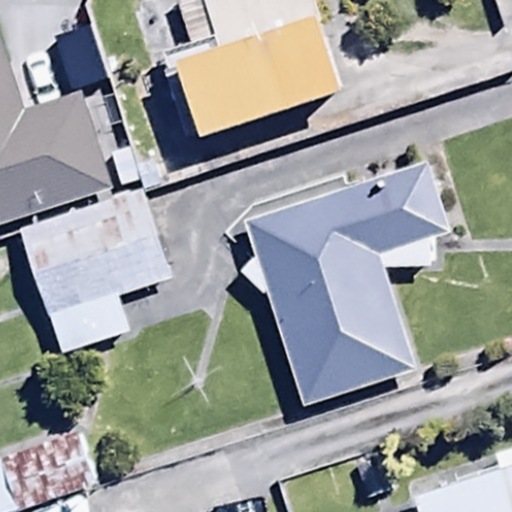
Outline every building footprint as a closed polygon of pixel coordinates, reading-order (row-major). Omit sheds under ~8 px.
[(168,87),(179,84),(198,153),(339,114),(307,0),(203,0),(173,8),(187,57),(162,64),(168,87)] [(78,107),(24,125),(0,55),(0,233),(108,196),(78,107)] [(240,283),(270,310),(304,419),(418,383),(380,262),(443,242),(421,174),(244,230),(255,265),(240,283)] [(59,366),(129,345),(118,305),(165,291),(139,206),(22,241),(59,366)] [(415,510),(415,511),(511,511),(511,457),(491,464),(497,484),(415,510)]
